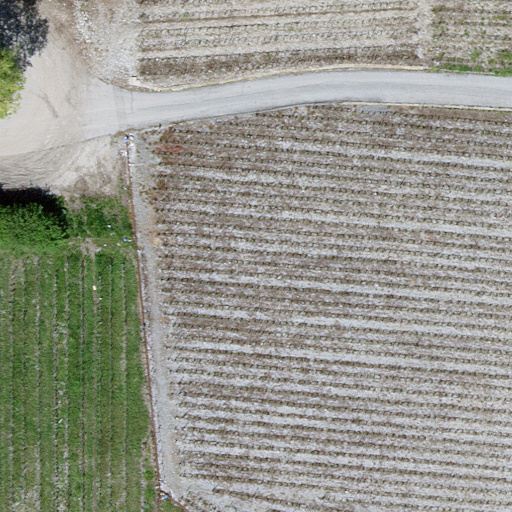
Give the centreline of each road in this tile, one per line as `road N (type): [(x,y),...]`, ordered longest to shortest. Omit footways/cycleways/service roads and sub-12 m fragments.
road 1 (unclassified): [(511,99),(343,94),(72,120)]
road 2 (track): [(72,120),(47,59),(0,15)]
